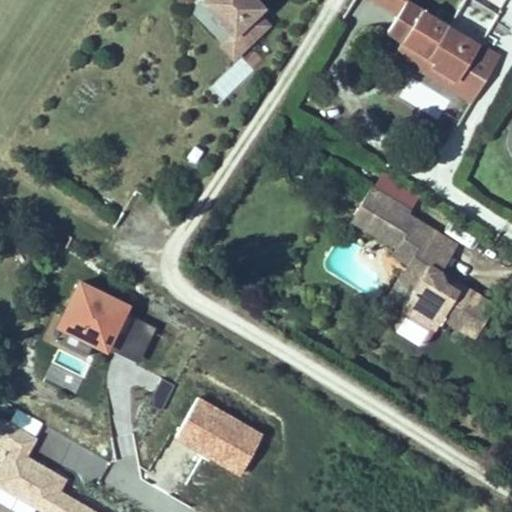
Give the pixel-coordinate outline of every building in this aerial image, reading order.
[(269,22),(258,11),(263,5),(258,0),(197,0),(228,31),(230,30),(245,46),(269,22)] [(368,0),(394,15),(403,0),(368,0)] [(499,55),(447,23),(452,15),(440,8),(436,16),(408,0),(403,0),(394,15),(385,30),(400,39),(431,58),(428,64),(476,93),(499,55)] [(232,59),(245,46),(230,30),(228,31),(216,43),(232,59)] [(428,64),(431,58),(400,39),(391,53),(471,101),(476,93),(428,64)] [(455,245),(426,228),(408,216),(411,211),(368,185),(348,219),(379,238),(375,245),(405,263),(403,266),(419,276),(412,288),(402,306),(438,328),(445,316),(478,335),(498,301),(462,280),(456,289),(442,281),(441,270),(442,268),(455,245)] [(419,276),(403,266),(396,278),(412,288),(419,276)] [(456,289),(462,280),(442,268),(441,270),(442,281),(456,289)] [(69,329),(61,344),(87,357),(95,342),(99,334),(111,340),(114,333),(125,338),(136,317),(125,311),(128,306),(81,282),(60,325),(69,329)] [(402,306),(398,313),(434,335),(438,328),(402,306)] [(158,328),(136,317),(125,338),(114,333),(111,340),(99,334),(95,342),(107,347),(140,364),(158,328)] [(161,384),(173,391),(176,386),(164,379),(161,384)] [(150,404),(163,411),(173,391),(161,384),(150,404)] [(200,398),(177,436),(242,475),(265,436),(200,398)] [(19,409),(10,424),(36,440),(45,425),(19,409)] [(0,443),(14,451),(0,474),(0,485),(1,486),(39,508),(45,511),(94,511),(60,492),(67,481),(54,473),(52,477),(43,472),(45,468),(27,458),(38,440),(36,440),(10,424),(6,422),(0,432),(0,443)] [(52,477),(54,473),(45,468),(43,472),(52,477)] [(0,502),(16,511),(36,511),(39,508),(1,486),(0,486),(0,502)]
